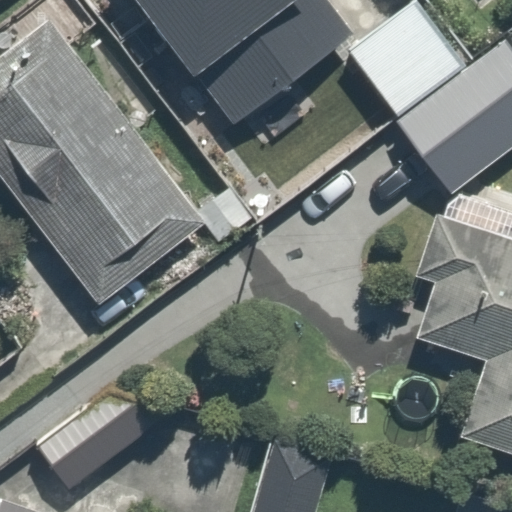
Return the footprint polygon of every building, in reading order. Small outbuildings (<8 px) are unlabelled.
[(336,26),(317,0),(128,0),(213,115),(336,26)] [(453,55),(414,0),(391,0),(335,38),(381,104),(453,55)] [(39,13),(0,44),(0,180),(98,303),(203,218),(39,13)] [(511,133),(511,62),(493,34),(393,102),(446,179),(511,133)] [(511,232),(433,207),(394,330),(466,352),(442,427),(511,448),(511,232)] [(116,381),(28,437),(53,476),(141,420),(116,381)] [(270,412),(239,511),(302,511),(327,429),(270,412)] [(62,511),(0,492),(0,511),(62,511)]
